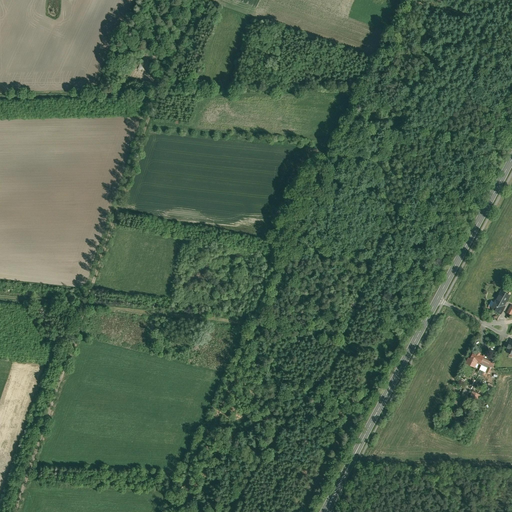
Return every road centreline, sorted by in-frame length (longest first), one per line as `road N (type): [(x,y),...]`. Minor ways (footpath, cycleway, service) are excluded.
road 1 (track): [(14,511),(146,124),(199,0)]
road 2 (track): [(0,297),(240,321)]
road 3 (primary): [(325,511),(437,299)]
road 4 (track): [(0,97),(101,95),(137,75),(161,83)]
road 5 (track): [(511,144),(352,111)]
road 6 (primary): [(437,299),(511,160)]
